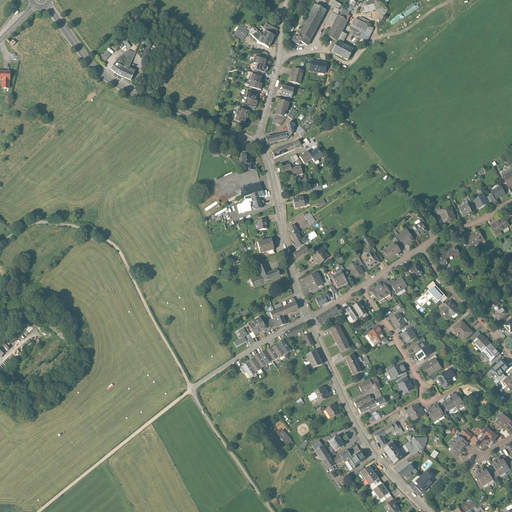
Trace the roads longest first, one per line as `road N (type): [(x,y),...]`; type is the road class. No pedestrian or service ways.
road 1 (track): [(190,388),(115,247),(59,223),(33,223),(0,243)]
road 2 (secondary): [(47,5),(113,82),(257,145)]
road 3 (secondary): [(308,319),(365,438),(428,511)]
road 4 (track): [(38,511),(190,388)]
road 5 (secondary): [(257,145),(271,170),(308,319)]
road 6 (track): [(274,511),(190,388)]
road 7 (residential): [(257,145),(289,0)]
road 8 (residential): [(420,247),(511,357)]
road 9 (track): [(328,52),(349,63),(375,36),(401,32),(446,3)]
road 10 (residential): [(308,319),(190,388)]
road 11 (residential): [(360,287),(427,395)]
